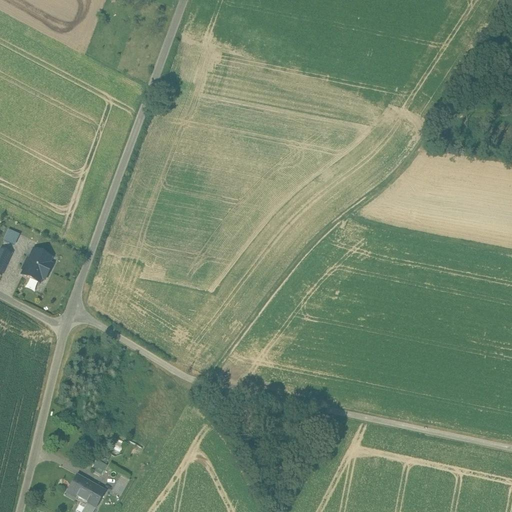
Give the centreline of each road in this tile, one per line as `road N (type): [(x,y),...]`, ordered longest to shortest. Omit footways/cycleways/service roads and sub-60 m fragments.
road 1 (unclassified): [(511,448),(196,382),(71,309)]
road 2 (unclassified): [(71,309),(183,0)]
road 3 (unclassified): [(21,511),(65,329)]
